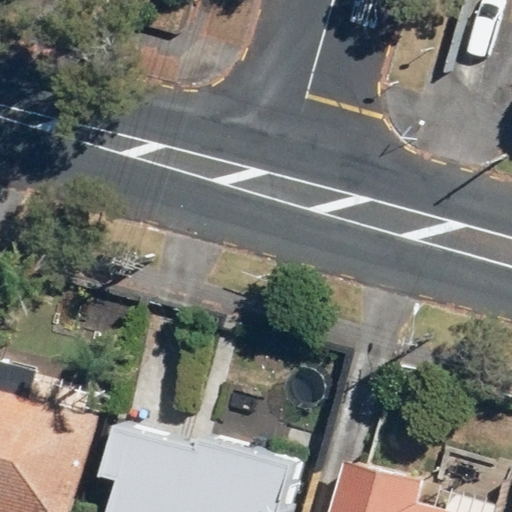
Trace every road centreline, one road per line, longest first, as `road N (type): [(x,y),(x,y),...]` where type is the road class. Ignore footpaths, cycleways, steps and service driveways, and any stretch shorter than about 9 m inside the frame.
road 1 (tertiary): [(283,187),(0,110)]
road 2 (tertiary): [(511,250),(283,187)]
road 3 (residential): [(337,0),(283,187)]
